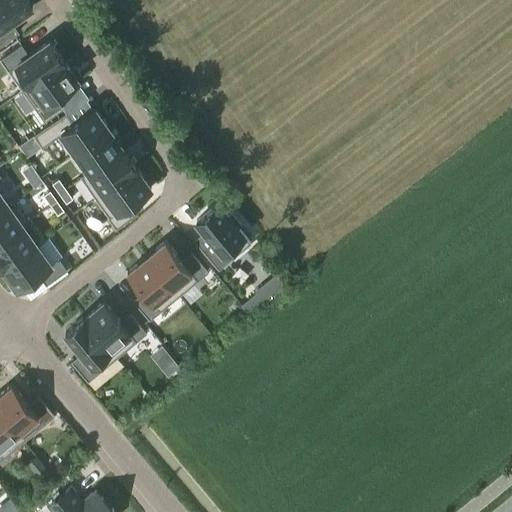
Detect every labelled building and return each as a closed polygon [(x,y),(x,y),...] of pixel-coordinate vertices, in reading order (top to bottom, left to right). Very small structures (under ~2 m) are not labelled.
[(0,0),(0,45),(18,32),(10,22),(32,7),(27,0),(0,0)] [(65,59),(50,39),(28,55),(20,44),(0,59),(8,69),(16,64),(30,84),(65,59)] [(36,110),(44,120),(64,106),(57,95),(78,80),(65,59),(30,84),(44,104),(36,110)] [(75,152),(109,128),(95,107),(74,122),(66,112),(46,126),(53,137),(61,132),(75,152)] [(75,152),(89,171),(123,147),(109,128),(75,152)] [(103,191),(137,166),(123,147),(89,171),(103,191)] [(151,187),(137,166),(103,191),(117,211),(109,216),(117,227),(138,213),(130,202),(151,187)] [(42,173),(32,180),(36,186),(46,178),(42,173)] [(0,175),(0,210),(9,204),(0,191),(0,180),(3,179),(0,175)] [(66,188),(59,178),(53,183),(60,192),(66,188)] [(72,197),(66,188),(60,192),(66,202),(72,197)] [(57,200),(50,191),(44,195),(51,204),(57,200)] [(64,209),(57,200),(51,204),(58,214),(64,209)] [(244,234),(218,202),(196,220),(213,241),(203,249),(219,268),(229,260),(223,252),(244,234)] [(0,210),(0,240),(23,224),(9,204),(0,210)] [(0,263),(3,268),(37,244),(23,224),(0,240),(0,263)] [(166,239),(146,255),(173,287),(192,272),(198,279),(208,271),(192,252),(183,260),(166,239)] [(66,269),(59,258),(51,264),(37,244),(3,268),(17,288),(38,273),(46,284),(66,269)] [(150,319),(160,311),(154,303),(173,287),(146,255),(127,271),(144,292),(134,300),(150,319)] [(258,293),(244,305),(251,313),(265,301),(258,293)] [(104,301),(85,315),(111,348),(130,333),(136,341),(147,332),(131,313),(121,321),(104,301)] [(72,361),(88,380),(98,372),(92,364),(111,348),(85,315),(65,332),(82,353),(72,361)] [(174,357),(162,367),(168,374),(180,364),(174,357)] [(12,383),(0,393),(0,412),(17,433),(38,415),(45,423),(55,414),(39,396),(29,404),(12,383)] [(0,412),(0,460),(3,458),(0,453),(0,447),(17,433),(0,412)] [(40,461),(31,469),(41,481),(50,473),(40,461)] [(55,499),(49,504),(56,511),(115,511),(112,507),(103,496),(103,497),(96,489),(83,499),(71,485),(65,490),(54,499),(55,499)]
